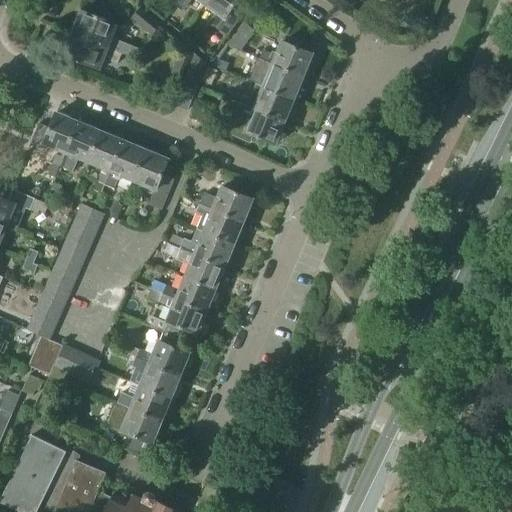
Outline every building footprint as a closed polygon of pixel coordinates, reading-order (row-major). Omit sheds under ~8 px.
[(209,0),(182,0),(179,5),(185,9),(191,0),(197,0),(205,6),(209,0)] [(209,0),(205,6),(217,14),(210,24),(228,37),(247,12),(238,5),(241,0),(209,0)] [(153,38),(161,28),(140,11),(132,21),(153,38)] [(72,35),(121,55),(122,54),(136,60),(139,52),(114,42),(120,29),(81,13),(72,35)] [(237,54),(254,32),(245,25),(228,47),(237,54)] [(121,55),(72,35),(63,57),(102,73),(108,59),(118,63),(121,55)] [(259,59),(303,78),(313,55),(283,43),(278,54),(272,52),(271,54),(263,50),(259,59)] [(172,71),(187,78),(185,83),(198,88),(201,82),(208,68),(209,67),(183,46),(172,71)] [(254,69),(249,81),(256,84),(265,88),(294,100),(303,78),(259,59),(258,59),(254,69)] [(201,82),(211,86),(218,72),(208,68),(201,82)] [(243,95),(239,104),(285,123),(294,100),(265,88),(256,84),(250,98),(243,95)] [(231,100),(227,110),(237,114),(228,134),(250,143),(253,136),(275,145),(285,123),(239,104),(231,100)] [(201,125),(208,106),(197,102),(190,120),(201,125)] [(39,123),(31,144),(41,149),(44,143),(64,151),(62,157),(57,155),(48,175),(54,178),(60,166),(61,167),(79,124),(56,114),(50,128),(39,123)] [(79,124),(61,167),(69,170),(72,172),(78,157),(90,162),(102,134),(79,124)] [(102,134),(90,162),(108,170),(106,175),(101,173),(97,182),(93,191),(102,194),(106,185),(124,143),(102,134)] [(124,143),(106,185),(114,189),(118,181),(120,182),(122,176),(134,181),(147,152),(124,143)] [(147,152),(134,181),(156,190),(153,197),(149,206),(154,208),(161,211),(174,181),(163,177),(169,162),(147,152)] [(218,199),(204,193),(199,206),(243,224),(253,200),(223,188),(218,199)] [(0,225),(7,228),(8,227),(17,231),(27,209),(31,211),(38,214),(39,212),(53,217),(56,209),(12,191),(8,202),(0,198),(0,225)] [(82,205),(80,209),(76,217),(99,227),(104,215),(82,205)] [(208,212),(212,214),(204,234),(234,246),(243,224),(199,206),(195,214),(205,218),(208,212)] [(72,228),(94,238),(99,227),(76,217),(72,228)] [(67,239),(90,248),(94,238),(72,228),(67,239)] [(194,245),(185,241),(181,249),(225,268),(234,246),(204,234),(196,252),(191,250),(194,245)] [(90,248),(67,239),(62,250),(85,260),(90,248)] [(177,258),(191,264),(186,277),(216,290),(225,268),(181,249),(177,258)] [(38,253),(31,250),(25,263),(33,266),(33,265),(38,253)] [(57,261),(80,271),(85,260),(62,250),(57,261)] [(52,273),(75,282),(80,271),(57,261),(52,273)] [(33,266),(25,263),(23,269),(34,274),(37,266),(33,265),(33,266)] [(47,284),(70,294),(75,282),(52,273),(47,284)] [(175,290),(165,286),(163,294),(206,312),(216,290),(186,277),(178,297),(173,295),(175,290)] [(42,295),(65,305),(70,294),(47,284),(42,295)] [(145,324),(164,332),(167,324),(196,336),(206,312),(163,294),(162,294),(150,289),(147,299),(172,309),(167,324),(148,316),(145,324)] [(38,306),(60,316),(65,305),(42,295),(38,306)] [(32,318),(55,328),(60,316),(38,306),(32,318)] [(27,331),(41,337),(49,341),(55,328),(32,318),(27,331)] [(28,366),(32,368),(31,369),(49,376),(53,367),(57,358),(63,347),(49,341),(41,337),(28,366)] [(129,357),(135,360),(180,378),(189,355),(159,342),(153,357),(133,348),(129,357)] [(53,367),(49,376),(45,383),(60,389),(67,373),(65,372),(74,350),(64,345),(63,347),(57,358),(53,367)] [(65,372),(67,373),(77,377),(86,355),(74,350),(65,372)] [(88,382),(98,360),(86,355),(77,377),(88,382)] [(135,360),(132,367),(147,373),(141,387),(171,399),(180,378),(135,360)] [(29,375),(30,376),(23,392),(34,397),(37,390),(39,391),(43,382),(45,383),(49,376),(31,369),(29,375)] [(121,395),(117,404),(161,422),(171,399),(141,387),(132,383),(127,397),(121,395)] [(0,408),(0,410),(2,412),(5,413),(12,417),(20,397),(7,392),(0,408)] [(117,404),(108,426),(122,432),(152,444),(161,422),(117,404)] [(0,415),(0,443),(12,417),(5,413),(2,412),(0,415)] [(91,511),(95,502),(107,508),(112,499),(99,492),(107,474),(66,456),(68,452),(33,435),(0,502),(19,511),(91,511)] [(142,447),(138,456),(146,459),(149,450),(142,447)] [(178,511),(156,501),(156,499),(156,496),(152,493),(147,495),(143,501),(133,497),(130,502),(114,494),(112,499),(107,508),(105,511),(178,511)]
